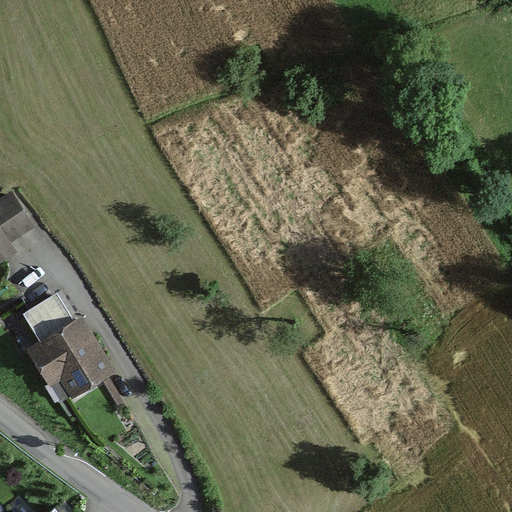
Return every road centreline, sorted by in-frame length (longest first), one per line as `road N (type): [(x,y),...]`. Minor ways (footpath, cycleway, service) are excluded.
road 1 (residential): [(64,276),(152,411),(194,511)]
road 2 (unclassified): [(0,411),(129,511)]
